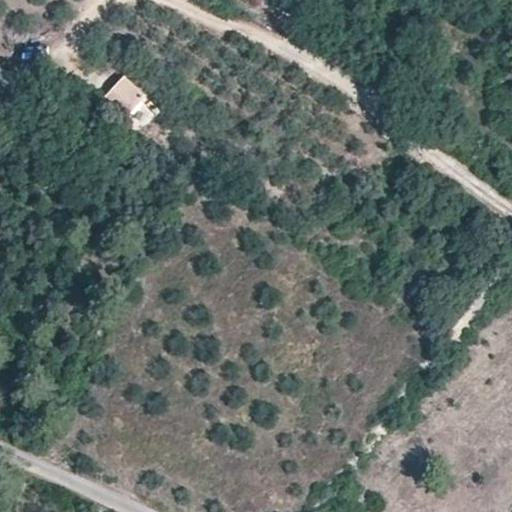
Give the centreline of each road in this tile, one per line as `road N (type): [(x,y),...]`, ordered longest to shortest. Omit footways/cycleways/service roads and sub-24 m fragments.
road 1 (track): [(511,210),(290,50),(164,0)]
road 2 (unclassified): [(0,462),(120,511)]
